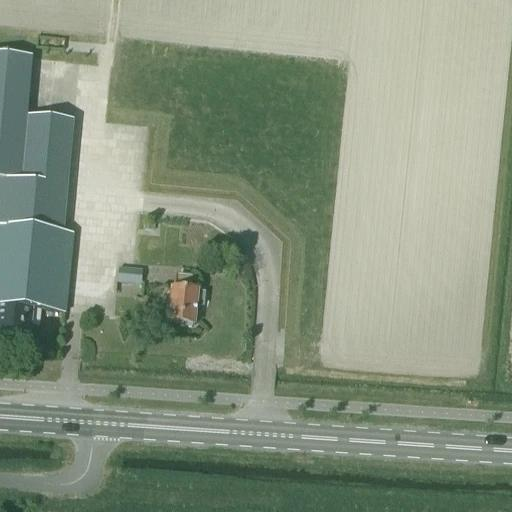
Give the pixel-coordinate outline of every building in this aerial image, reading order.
[(0,57),(0,230),(62,236),(72,124),(25,120),(31,60),(0,57)] [(143,227),(142,240),(162,242),(163,229),(143,227)] [(0,344),(28,347),(29,338),(32,313),(64,316),(73,237),(62,236),(0,230),(0,344)] [(118,271),(117,285),(126,285),(127,272),(118,271)] [(130,283),(142,284),(142,272),(131,271),(130,283)] [(168,325),(194,327),(196,307),(202,308),(203,296),(197,295),(198,293),(189,293),(190,281),(178,280),(176,292),(172,291),(168,325)]
